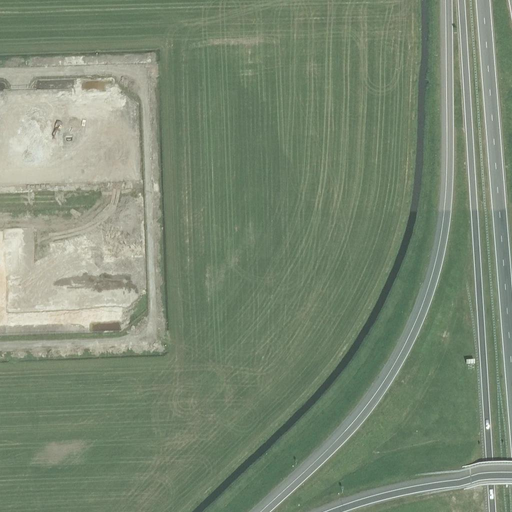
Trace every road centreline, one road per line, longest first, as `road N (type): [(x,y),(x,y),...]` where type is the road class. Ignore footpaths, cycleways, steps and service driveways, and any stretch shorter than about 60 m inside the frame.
road 1 (motorway): [(448,0),(446,216),(426,306),(374,406),(265,511)]
road 2 (unclassified): [(0,70),(133,68),(145,88),(153,315),(133,344),(0,350)]
road 3 (trunk): [(461,0),(491,511)]
road 4 (trunk): [(511,371),(482,0)]
road 5 (motorway): [(511,481),(379,497),(338,511)]
